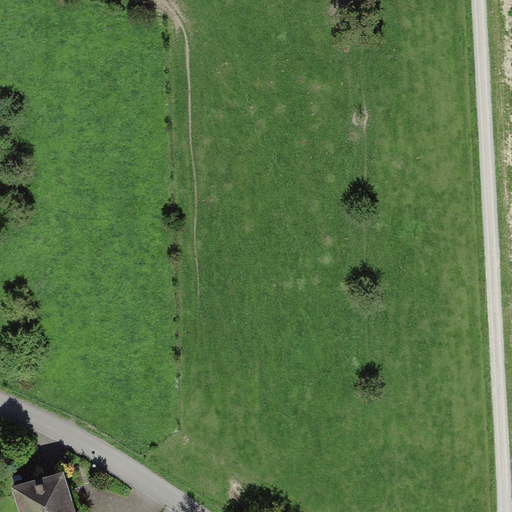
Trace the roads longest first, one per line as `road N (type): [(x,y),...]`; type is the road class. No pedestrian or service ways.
road 1 (track): [(502,511),(480,0)]
road 2 (residential): [(180,503),(0,403)]
